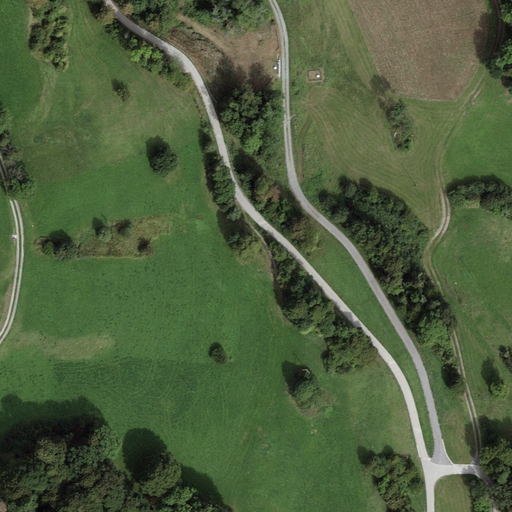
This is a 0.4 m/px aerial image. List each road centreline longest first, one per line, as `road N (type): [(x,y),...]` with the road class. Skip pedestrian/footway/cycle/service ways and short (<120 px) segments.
road 1 (unclassified): [(430,511),(404,378),(239,194),(211,105),(186,61),(114,0)]
road 2 (track): [(270,0),(283,32),(288,154),(298,188),(350,246),(401,329),(423,377),(444,470)]
road 3 (track): [(0,344),(10,329),(20,228),(0,169)]
